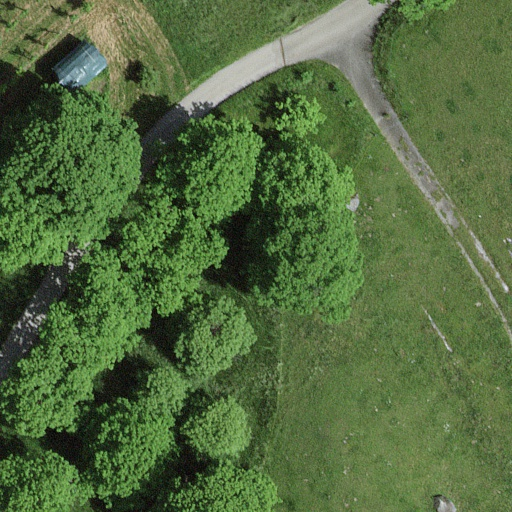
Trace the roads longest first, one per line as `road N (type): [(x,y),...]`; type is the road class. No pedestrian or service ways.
road 1 (unclassified): [(371,0),(229,85),(152,155),(84,248),(0,389)]
road 2 (track): [(337,23),(511,300)]
